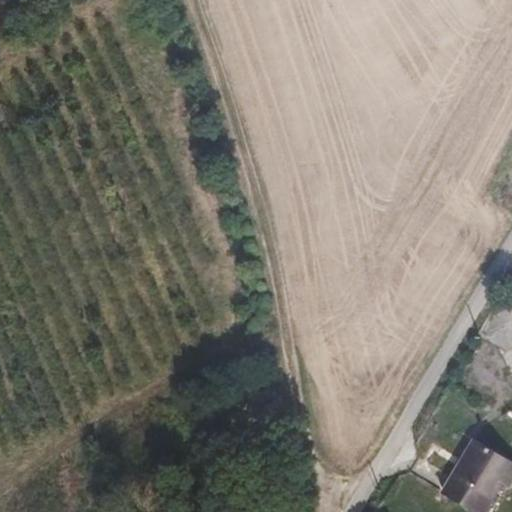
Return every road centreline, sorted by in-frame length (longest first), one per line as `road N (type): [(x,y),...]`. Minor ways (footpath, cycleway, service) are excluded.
road 1 (track): [(181,0),(205,58),(273,311),(315,511)]
road 2 (track): [(282,349),(223,352),(0,493)]
